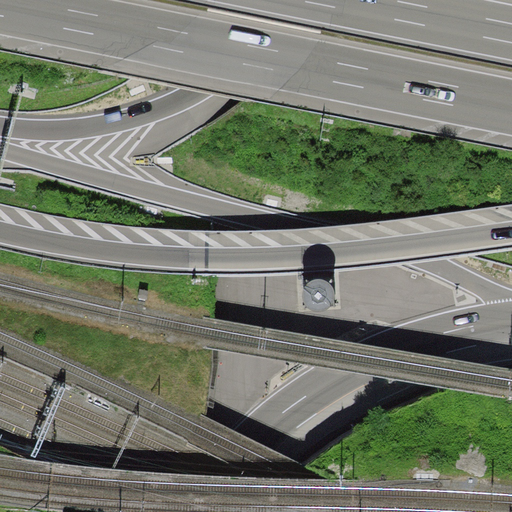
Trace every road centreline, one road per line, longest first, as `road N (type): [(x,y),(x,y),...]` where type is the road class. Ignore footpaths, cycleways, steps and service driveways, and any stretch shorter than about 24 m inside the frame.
road 1 (trunk): [(0,147),(413,254),(511,301)]
road 2 (motorway): [(0,1),(511,106)]
road 3 (motorway): [(0,229),(172,255),(373,248),(511,230)]
road 4 (motorway): [(0,126),(88,127),(180,103),(244,61),(296,0)]
road 5 (motorway): [(289,420),(398,358),(511,330)]
road 6 (motorway): [(511,31),(352,0)]
road 7 (motorway): [(192,511),(289,420)]
